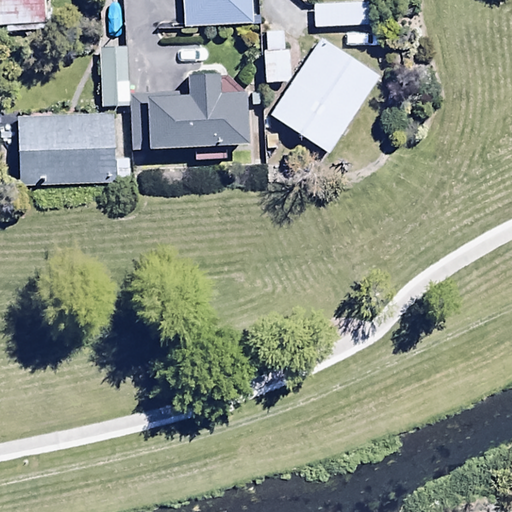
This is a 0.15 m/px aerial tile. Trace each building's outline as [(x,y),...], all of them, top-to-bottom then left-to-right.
[(43,0),(0,0),(0,38),(44,38),(43,0)] [(180,0),(182,33),(251,31),(249,0),(180,0)] [(312,10),(314,35),(370,33),(369,8),(312,10)] [(263,89),(287,88),(286,57),(282,57),(282,38),(263,38),(263,89)] [(318,46),(269,122),(327,160),(376,83),(318,46)] [(99,56),(100,115),(126,114),(125,56),(99,56)] [(131,158),(247,154),(245,102),(221,102),(221,84),(185,85),(186,105),(176,106),(176,100),(129,101),(131,158)] [(18,195),(114,193),(114,127),(16,129),(18,195)]
